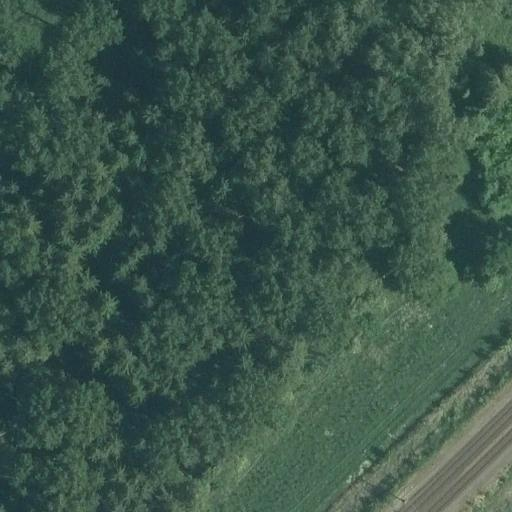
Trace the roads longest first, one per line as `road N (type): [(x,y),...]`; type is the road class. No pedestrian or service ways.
road 1 (track): [(286,511),(511,294)]
road 2 (track): [(345,511),(511,349)]
